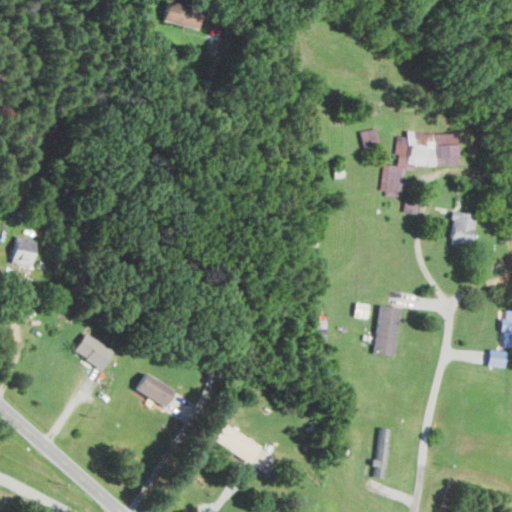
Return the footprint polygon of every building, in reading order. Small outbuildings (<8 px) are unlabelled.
[(201,8),(169,1),(165,20),(197,28),(201,8)] [(379,143),(374,126),(358,130),(362,147),(379,143)] [(455,164),(455,131),(405,131),(405,135),(394,135),(395,164),(380,164),(380,190),(402,190),(402,164),(455,164)] [(448,242),(470,244),(473,212),(451,210),(448,242)] [(28,265),(35,240),(15,234),(8,260),(28,265)] [(399,306),(379,303),(371,352),(391,355),(399,306)] [(511,308),(503,308),(503,317),(500,317),(500,345),(511,345),(511,308)] [(71,352),(102,367),(112,347),(81,332),(71,352)] [(504,349),(487,348),(486,365),(502,366),(504,349)] [(133,387),(162,406),(172,389),(143,370),(133,387)] [(275,455),(222,421),(211,438),(264,472),(275,455)] [(382,476),(386,427),(376,426),(373,464),(372,475),(382,476)]
